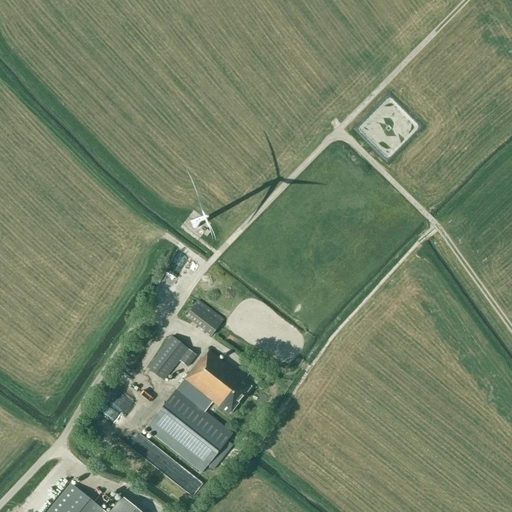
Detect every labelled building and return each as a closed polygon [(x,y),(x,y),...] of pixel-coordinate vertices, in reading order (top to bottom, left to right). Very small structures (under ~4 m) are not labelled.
[(198,300),(195,304),(186,317),(211,336),(221,323),(224,320),(198,300)] [(172,337),(171,337),(147,368),(163,381),(188,349),(172,337)] [(187,367),(196,356),(188,350),(179,361),(187,367)] [(201,358),(184,380),(145,429),(201,473),(232,434),(205,412),(212,402),(228,415),(252,385),(243,379),(242,380),(239,378),(240,376),(208,351),(202,359),(201,358)] [(139,511),(123,498),(110,511),(104,511),(71,484),(47,511),(139,511)]
